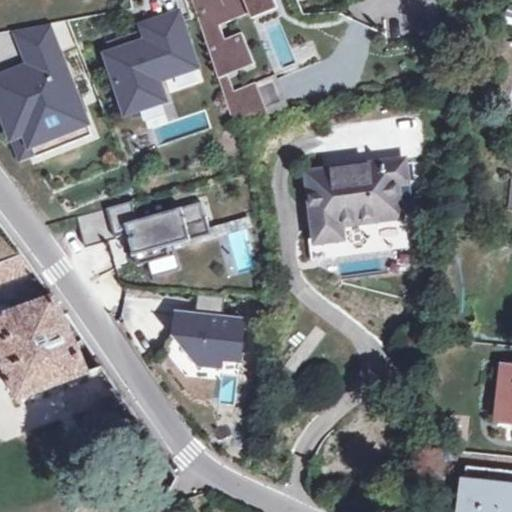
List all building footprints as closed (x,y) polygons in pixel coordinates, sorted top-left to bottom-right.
[(265,109),(255,83),(233,91),(227,75),(254,64),(241,32),(224,39),(218,26),(230,21),(225,10),(249,0),(268,0),(270,4),(275,2),(273,0),(189,0),(231,121),(265,109)] [(277,8),(275,2),(270,4),(268,0),(249,0),(225,10),(230,21),(249,13),(251,19),(277,8)] [(109,58),(127,109),(158,99),(152,78),(190,65),(174,18),(145,28),(150,43),(109,58)] [(14,35),(26,70),(59,59),(47,29),(14,35)] [(34,158),(89,135),(59,59),(27,70),(31,82),(21,86),(17,73),(0,78),(0,117),(7,138),(23,132),(34,158)] [(27,70),(17,73),(21,86),(31,82),(27,70)] [(275,74),(255,83),(265,109),(286,102),(275,74)] [(23,132),(7,138),(17,164),(34,158),(23,132)] [(335,233),(335,228),(393,220),(391,187),(403,186),(401,163),(302,176),(308,236),(335,233)] [(138,199),(74,217),(83,248),(114,240),(117,249),(129,246),(131,257),(132,257),(135,266),(168,257),(165,248),(216,234),(211,218),(209,219),(204,202),(144,218),(138,199)] [(0,281),(29,268),(20,255),(0,263),(0,281)] [(196,295),(193,316),(220,319),(223,298),(196,295)] [(86,372),(60,314),(58,311),(52,298),(0,320),(0,362),(17,402),(86,372)] [(174,335),(174,336),(189,338),(187,352),(197,365),(218,367),(219,359),(237,361),(242,321),(220,319),(193,316),(177,314),(174,335)] [(174,335),(164,354),(182,377),(197,365),(187,352),(189,338),(174,336),(174,335)] [(499,423),(511,424),(511,367),(505,367),(499,423)] [(511,511),(511,473),(467,468),(461,511),(511,511)] [(0,511),(77,511),(83,501),(68,493),(28,507),(0,492),(0,511)]
